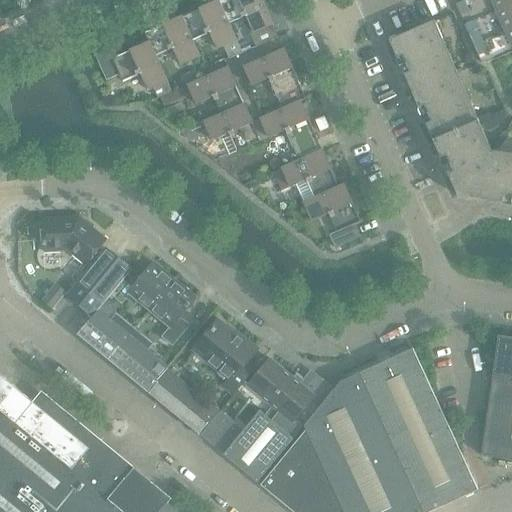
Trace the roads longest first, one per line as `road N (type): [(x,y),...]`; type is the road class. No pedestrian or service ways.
road 1 (residential): [(449,290),(314,344),(109,179),(0,185)]
road 2 (unclassified): [(261,511),(0,303)]
road 3 (residential): [(449,290),(329,20)]
